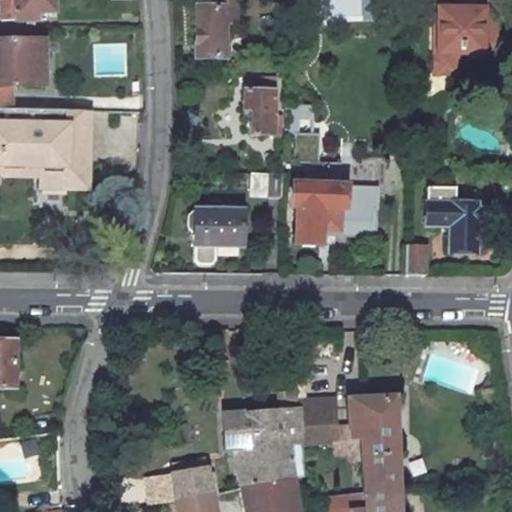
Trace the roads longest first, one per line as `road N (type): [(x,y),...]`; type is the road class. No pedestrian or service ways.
road 1 (residential): [(116,297),(511,302)]
road 2 (residential): [(116,297),(159,182),(156,0)]
road 3 (residential): [(85,511),(81,420),(116,297)]
